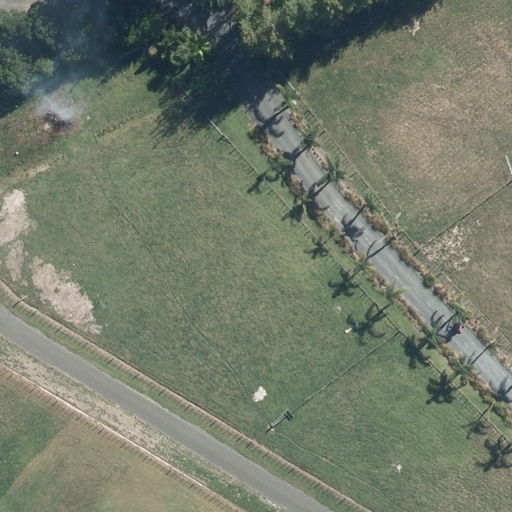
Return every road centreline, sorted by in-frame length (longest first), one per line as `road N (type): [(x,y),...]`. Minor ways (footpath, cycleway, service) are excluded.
road 1 (track): [(511,386),(283,136),(212,16),(155,0)]
road 2 (track): [(0,315),(312,511)]
